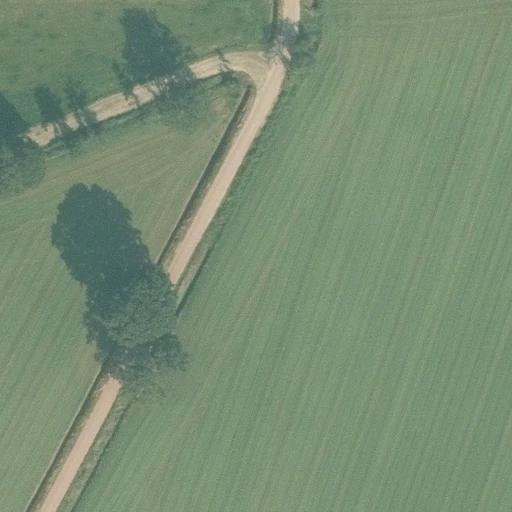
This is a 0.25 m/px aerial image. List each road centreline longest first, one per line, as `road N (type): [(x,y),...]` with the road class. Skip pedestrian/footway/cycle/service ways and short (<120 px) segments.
road 1 (unclassified): [(46,511),(276,74),(291,0)]
road 2 (track): [(0,153),(237,60),(282,59)]
